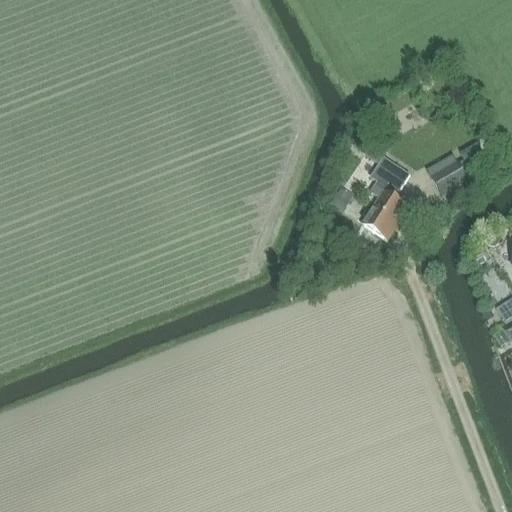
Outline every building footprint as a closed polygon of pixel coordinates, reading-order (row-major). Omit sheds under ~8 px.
[(354,151),(377,168),(385,156),(364,140),(363,141),(362,141),(354,151)] [(386,245),(408,211),(394,203),(411,178),(384,161),(364,191),(371,196),(370,196),(381,203),(363,230),(386,245)] [(442,201),(469,187),(458,167),(431,181),(442,201)] [(342,191),(332,207),(344,214),(354,198),(342,191)] [(486,238),(485,243),(487,248),(492,249),(497,247),(498,242),(496,237),(491,236),(486,238)] [(511,346),(511,345),(511,327),(503,333),(511,346)]
